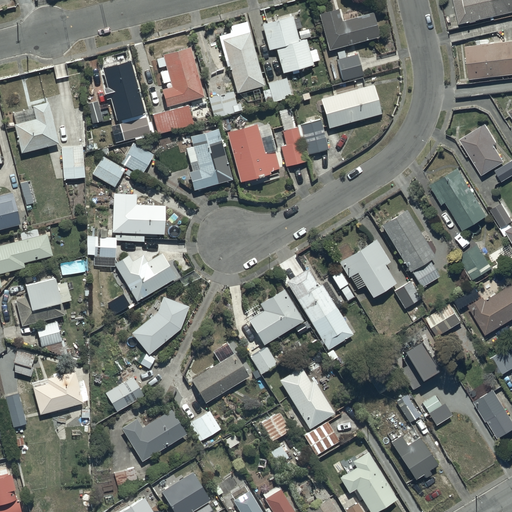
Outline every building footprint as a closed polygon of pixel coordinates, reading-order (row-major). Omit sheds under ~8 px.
[(511,0),(452,0),(458,23),(511,10),(511,0)] [(337,9),(318,14),(328,50),(378,36),(372,12),(340,20),(337,9)] [(290,16),(260,24),(267,50),(275,48),(281,73),(291,71),(292,74),(298,72),(297,69),(312,65),(311,61),(319,59),(316,48),(308,50),(305,38),(306,38),(305,32),(300,34),(301,39),(297,40),(290,16)] [(226,67),(227,66),(235,92),(262,84),(244,21),(228,25),(228,33),(218,36),(217,36),(226,67)] [(511,39),(464,45),(468,79),(511,73),(511,39)] [(189,47),(162,54),(163,58),(155,60),(157,67),(164,65),(166,70),(159,72),(162,83),(169,81),(171,87),(161,89),(165,106),(202,96),(189,47)] [(356,54),(336,59),(341,80),(361,75),(356,54)] [(129,60),(101,67),(106,88),(101,89),(104,100),(109,99),(115,120),(142,113),(129,60)] [(268,89),(262,90),(265,103),(291,96),(286,78),(266,83),(268,89)] [(371,84),(319,98),(327,127),(379,114),(371,84)] [(233,91),(208,98),(213,118),(240,110),(239,103),(236,104),(233,91)] [(57,143),(46,102),(31,106),(32,107),(12,113),(14,123),(12,123),(20,152),(57,143)] [(168,107),(168,110),(151,115),(156,133),(192,123),(187,105),(182,106),(182,103),(168,107)] [(144,117),(119,124),(123,140),(149,133),(144,117)] [(320,119),(299,124),(307,155),(328,149),(320,119)] [(484,122),(459,138),(481,175),(504,161),(493,143),(496,141),(484,122)] [(256,124),(225,132),(238,182),(269,173),(268,171),(279,168),(274,152),(264,154),(256,124)] [(305,161),(296,127),(281,131),(285,145),(279,146),(285,166),(305,161)] [(191,146),(186,148),(184,148),(190,172),(188,172),(192,189),(230,180),(222,146),(224,146),(222,137),(219,138),(217,129),(188,136),(189,139),(191,146)] [(152,154),(132,142),(120,163),(140,175),(152,154)] [(81,146),(60,147),(63,179),(83,178),(81,146)] [(103,156),(92,174),(112,187),(124,168),(103,156)] [(511,159),(511,160),(495,170),(501,181),(511,173),(511,159)] [(486,214),(457,167),(428,184),(440,204),(445,201),(462,229),(486,214)] [(27,180),(19,182),(27,211),(32,210),(31,204),(34,203),(27,180)] [(81,183),(58,184),(59,200),(82,199),(81,183)] [(0,228),(19,223),(11,193),(0,195),(0,228)] [(137,194),(114,193),(113,232),(117,233),(116,240),(145,242),(145,233),(164,234),(165,205),(137,205),(137,194)] [(501,203),(490,209),(500,227),(511,221),(501,203)] [(433,256),(405,210),(380,225),(408,271),(433,256)] [(0,286),(0,287),(0,286),(0,273),(23,268),(22,263),(51,256),(44,228),(11,235),(13,242),(0,244),(0,286)] [(115,257),(115,237),(96,237),(95,257),(115,257)] [(375,239),(338,261),(347,277),(348,276),(356,288),(362,284),(369,297),(394,283),(383,265),(388,262),(375,239)] [(491,267),(477,244),(457,256),(459,259),(457,260),(470,279),(471,278),(472,280),(478,276),(481,280),(490,274),(487,270),(491,267)] [(175,277),(161,254),(148,262),(143,255),(133,261),(129,255),(115,263),(138,300),(175,277)] [(428,261),(411,273),(421,287),(438,275),(428,261)] [(306,268),(285,281),(320,340),(318,341),(320,344),(323,343),(326,349),(352,333),(336,307),(339,305),(325,282),(322,284),(318,278),(314,280),(306,268)] [(52,278),(21,285),(24,296),(14,298),(20,325),(62,316),(59,302),(68,300),(64,282),(53,284),(52,278)] [(409,281),(392,291),(403,308),(420,298),(409,281)] [(468,305),(485,334),(511,317),(511,282),(484,300),(482,296),(468,305)] [(301,320),(282,289),(244,312),(247,318),(246,319),(262,344),(301,320)] [(156,312),(129,332),(147,354),(178,328),(186,306),(162,297),(156,312)] [(450,303),(425,318),(436,336),(461,320),(450,303)] [(55,321),(34,327),(40,346),(61,340),(55,321)] [(420,341),(402,352),(408,363),(399,368),(410,388),(431,376),(429,373),(436,369),(420,341)] [(189,380),(203,402),(247,375),(227,342),(211,351),(218,362),(189,380)] [(265,346),(248,356),(259,374),(276,364),(265,346)] [(511,356),(507,347),(486,358),(495,375),(511,366),(511,356)] [(32,354),(14,349),(11,362),(12,363),(13,372),(29,376),(32,367),(29,366),(32,354)] [(359,361),(377,392),(395,381),(377,351),(359,361)] [(299,367),(278,380),(307,428),(333,412),(313,380),(309,382),(299,367)] [(30,383),(38,414),(81,402),(80,396),(86,394),(84,387),(77,389),(72,371),(30,383)] [(130,377),(105,393),(116,411),(141,396),(130,377)] [(511,420),(493,389),(473,401),(485,420),(486,419),(496,436),(511,426),(511,420)] [(17,393),(3,397),(12,427),(25,423),(17,393)] [(405,395),(395,401),(409,422),(419,415),(405,395)] [(434,395),(422,403),(434,423),(436,422),(439,428),(446,424),(443,419),(451,414),(443,402),(440,404),(434,395)] [(135,418),(120,428),(140,460),(185,433),(169,408),(140,426),(135,418)] [(208,410),(188,423),(199,441),(220,428),(208,410)] [(278,411),(260,423),(271,441),(289,429),(278,411)] [(325,421),(301,435),(313,455),(336,441),(325,421)] [(460,424),(442,436),(455,457),(473,446),(460,424)] [(399,434),(389,441),(413,478),(420,473),(423,477),(430,472),(428,469),(435,464),(417,436),(405,444),(399,434)] [(371,511),(395,498),(365,450),(350,459),(355,466),(338,476),(347,492),(354,488),(368,511),(371,511)] [(132,466),(113,472),(119,492),(138,486),(132,466)] [(0,511),(19,511),(9,472),(6,473),(5,468),(0,468),(0,511)] [(163,488),(159,490),(172,511),(187,511),(208,500),(191,472),(178,480),(175,474),(160,483),(163,488)] [(229,493),(232,498),(231,499),(238,511),(236,511),(260,511),(246,489),(245,490),(242,485),(229,493)] [(262,497),(271,511),(293,511),(279,488),(262,497)] [(337,511),(326,495),(304,509),(306,511),(337,511)] [(151,511),(143,497),(117,511),(151,511)] [(193,511),(214,511),(221,508),(216,501),(209,506),(207,503),(193,511)] [(363,511),(357,502),(344,510),(345,511),(363,511)]
